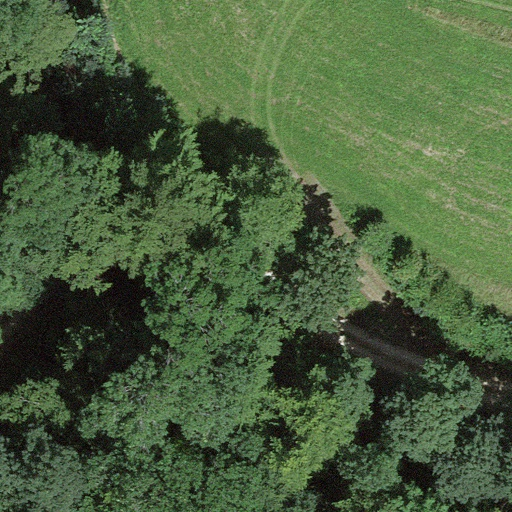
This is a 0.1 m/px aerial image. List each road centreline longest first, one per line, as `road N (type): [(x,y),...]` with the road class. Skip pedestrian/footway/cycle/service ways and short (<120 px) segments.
road 1 (track): [(511,392),(407,362),(226,266),(153,237),(91,235),(51,262),(0,329)]
road 2 (track): [(407,362),(344,248),(168,40)]
